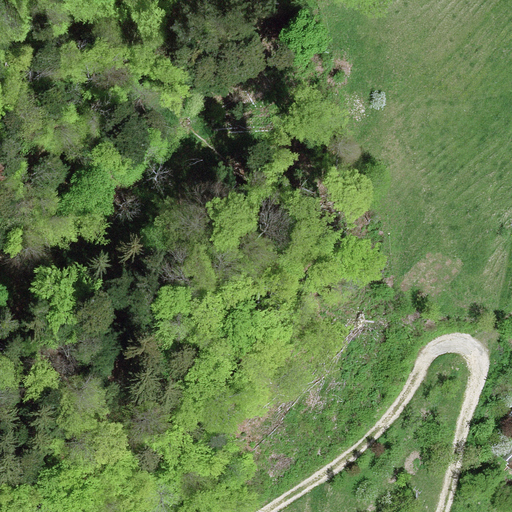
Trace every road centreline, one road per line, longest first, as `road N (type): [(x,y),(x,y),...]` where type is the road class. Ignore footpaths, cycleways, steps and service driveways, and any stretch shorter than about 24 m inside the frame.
road 1 (track): [(472,351),(458,343),(438,348),(352,453),(265,511)]
road 2 (track): [(438,511),(477,372),(472,351)]
road 3 (track): [(472,351),(492,324),(511,234)]
